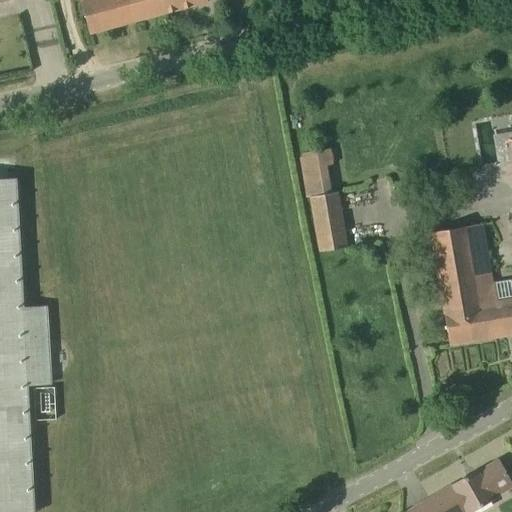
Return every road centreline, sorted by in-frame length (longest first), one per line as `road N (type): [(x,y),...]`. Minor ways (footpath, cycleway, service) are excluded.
road 1 (unclassified): [(0,105),(391,0)]
road 2 (tertiary): [(317,511),(511,410)]
